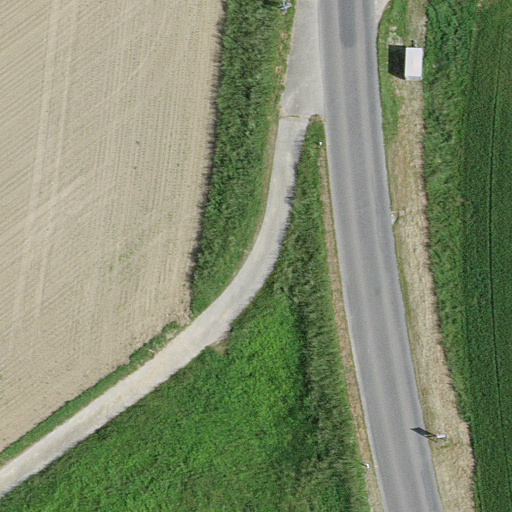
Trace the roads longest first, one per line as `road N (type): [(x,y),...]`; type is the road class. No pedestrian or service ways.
road 1 (track): [(312,0),(290,63),(263,230),(235,295),(117,399),(0,481)]
road 2 (tertiary): [(334,27),(342,145),(402,511)]
